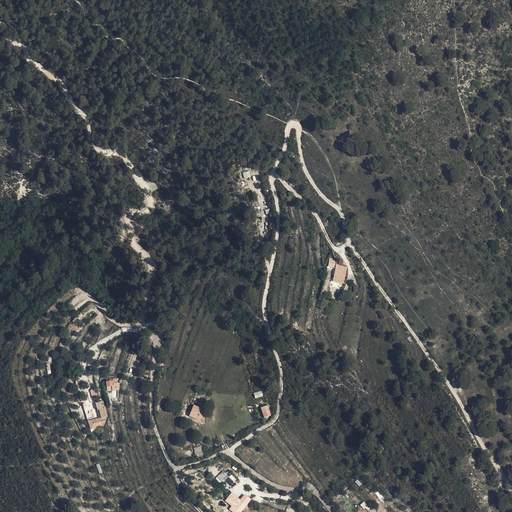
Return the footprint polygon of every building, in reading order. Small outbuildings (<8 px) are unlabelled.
[(329,258),(328,267),(334,268),(336,260),(329,258)] [(334,282),(336,282),(338,272),(340,273),(343,268),(336,267),(334,282)] [(345,284),(346,275),(345,275),(340,273),(338,272),(336,282),(345,284)] [(311,403),(316,399),(311,394),(306,398),(311,403)] [(97,405),(104,403),(103,397),(96,399),(97,405)] [(321,405),(316,399),(311,403),(316,409),(321,405)] [(265,401),(259,404),(265,413),(270,409),(265,401)] [(202,405),(192,402),(191,408),(194,409),(193,414),(199,416),(202,405)] [(215,478),(220,483),(223,479),(230,486),(236,479),(231,474),(229,476),(223,470),(215,478)] [(223,492),(217,499),(224,504),(222,507),(226,511),(231,511),(237,506),(232,498),(223,492)]
